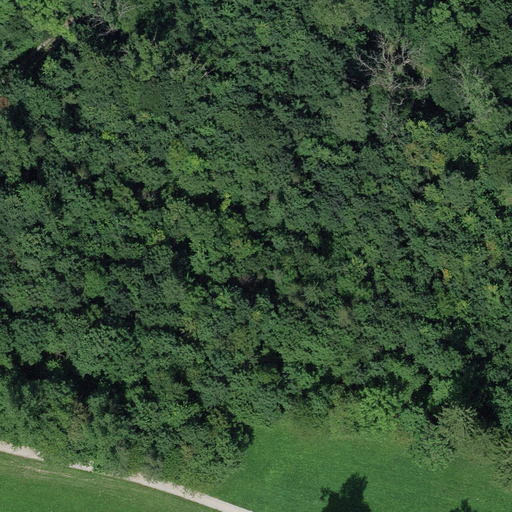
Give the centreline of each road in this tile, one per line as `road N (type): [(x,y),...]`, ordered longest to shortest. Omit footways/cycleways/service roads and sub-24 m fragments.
road 1 (track): [(0,444),(137,476),(243,511)]
road 2 (track): [(312,0),(384,66),(511,146)]
road 3 (track): [(127,0),(0,97)]
